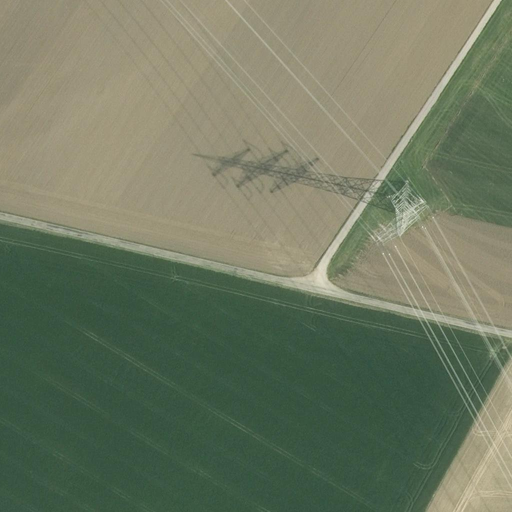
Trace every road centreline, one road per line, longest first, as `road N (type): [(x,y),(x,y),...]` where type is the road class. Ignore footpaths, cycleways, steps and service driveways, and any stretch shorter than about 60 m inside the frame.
road 1 (residential): [(0,216),(511,329)]
road 2 (track): [(315,288),(497,0)]
